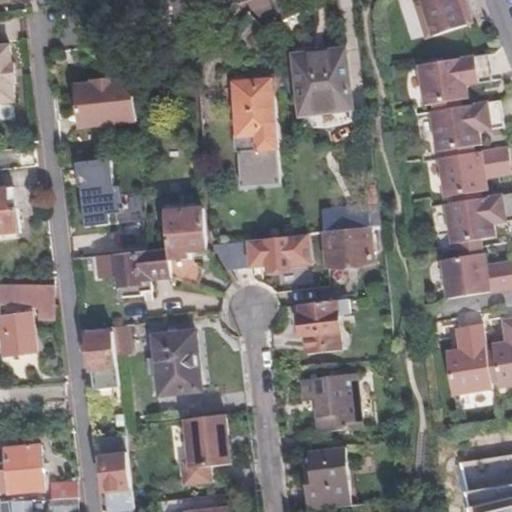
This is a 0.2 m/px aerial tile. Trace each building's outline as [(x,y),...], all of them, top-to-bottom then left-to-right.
[(420,0),(414,2),(426,38),(472,22),(464,0),(420,0)] [(7,41),(0,42),(0,99),(15,98),(13,79),(15,79),(12,60),(9,59),(7,41)] [(351,119),(342,49),(294,54),(301,125),(351,119)] [(492,81),(487,53),(418,64),(424,104),(431,103),(432,109),(461,104),(460,98),(468,97),(467,85),(492,81)] [(224,82),(236,187),(275,182),(263,77),(224,82)] [(133,122),(131,96),(117,80),(111,81),(110,78),(90,80),(88,84),(70,85),(75,128),(133,122)] [(497,98),(461,104),(432,109),(428,109),(436,150),(442,149),(444,156),(472,151),(471,145),(480,144),(478,131),(502,127),(497,98)] [(505,147),(472,151),(444,156),(436,157),(442,196),(450,195),(451,201),(479,197),(479,190),(488,190),(486,177),(510,173),(505,147)] [(114,185),(111,158),(75,161),(84,226),(116,222),(115,212),(120,211),(116,184),(114,185)] [(0,187),(0,233),(18,232),(11,187),(0,187)] [(456,240),(458,248),(481,244),(480,235),(494,233),(493,224),(511,220),(511,191),(479,197),(451,201),(444,203),(449,241),(456,240)] [(322,230),(369,224),(378,223),(376,204),(320,211),(322,230)] [(170,273),(194,283),(203,262),(189,257),(188,248),(205,246),(201,208),(163,213),(167,246),(170,273)] [(115,252),(148,248),(145,218),(125,220),(127,234),(113,234),(115,252)] [(322,230),(327,265),(373,260),(369,224),(322,230)] [(211,243),(224,265),(267,260),(269,268),(313,263),(309,231),(211,243)] [(441,258),(447,297),(511,286),(511,260),(511,259),(486,262),(484,251),(482,251),(481,244),(458,248),(459,255),(441,258)] [(115,252),(94,254),(96,276),(115,273),(118,297),(140,295),(139,291),(138,276),(152,275),(170,273),(167,246),(148,248),(115,252)] [(419,308),(438,306),(444,298),(447,297),(441,258),(459,255),(458,248),(437,251),(436,246),(411,250),(419,308)] [(153,289),(152,275),(138,276),(139,291),(153,289)] [(0,302),(56,303),(54,286),(0,286),(0,302)] [(333,300),(298,304),(299,312),(290,313),(291,320),(299,320),(300,334),(336,330),(333,300)] [(5,357),(37,353),(31,314),(0,318),(0,326),(0,329),(0,328),(0,347),(4,347),(5,357)] [(486,349),(491,380),(498,379),(500,385),(511,382),(511,317),(505,318),(508,339),(493,341),(494,348),(486,349)] [(299,320),(291,320),(293,335),(300,334),(299,320)] [(486,349),(485,342),(481,322),(464,325),(455,327),(458,347),(443,350),(451,394),(492,387),(491,380),(486,349)] [(128,348),(125,324),(110,326),(113,350),(128,348)] [(92,390),(118,386),(113,350),(110,326),(86,329),(85,339),(92,390)] [(201,388),(195,330),(153,335),(155,354),(149,355),(151,371),(157,372),(160,393),(201,388)] [(362,424),(356,372),(299,379),(302,399),(315,398),(319,429),(362,424)] [(209,467),(230,464),(224,413),(183,418),(188,459),(180,460),(183,484),(211,481),(209,467)] [(98,438),(100,453),(126,450),(124,434),(98,438)] [(307,450),(314,510),(352,506),(345,445),(307,450)] [(0,494),(44,489),(38,446),(4,449),(6,467),(0,467),(0,494)] [(107,511),(133,509),(126,450),(100,453),(107,511)] [(511,511),(511,455),(461,463),(473,511),(511,511)] [(54,500),(76,497),(74,480),(51,483),(54,500)] [(54,500),(50,500),(51,511),(77,511),(76,497),(54,500)]
